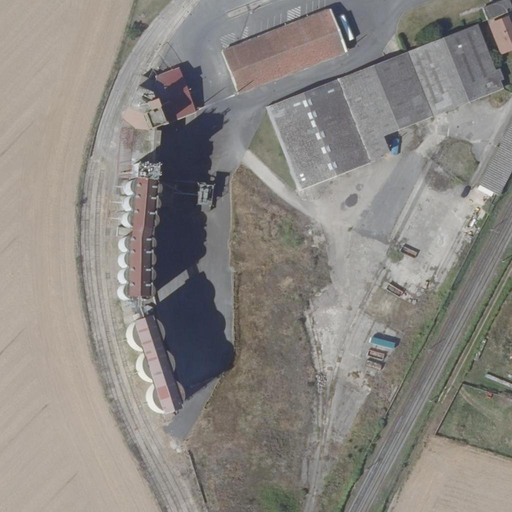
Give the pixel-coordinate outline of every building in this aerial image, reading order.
[(485,17),(511,7),(507,0),(494,0),(479,6),(484,18),(485,17)] [(348,52),(337,27),(331,9),(210,57),(226,100),(226,101),(346,53),(348,52)] [(503,16),(487,23),(495,44),(511,37),(503,16)] [(491,70),(473,22),(458,28),(483,93),(497,87),(497,85),(494,79),(497,78),(494,70),(491,70)] [(458,28),(409,48),(432,113),(483,93),(458,28)] [(511,45),(511,37),(495,44),(499,51),(511,45)] [(398,53),(395,44),(381,50),(384,58),(398,53)] [(386,150),(380,134),(432,113),(409,48),(398,53),(384,58),(266,107),(300,189),(378,157),(377,154),(386,150)] [(167,69),(159,73),(160,78),(169,74),(167,69)] [(185,117),(185,116),(169,74),(160,78),(157,79),(155,83),(145,104),(155,129),(177,120),(185,117)] [(155,83),(145,79),(139,77),(132,99),(135,100),(145,104),(155,83)] [(511,110),(472,185),(483,191),(511,136),(511,110)] [(154,166),(156,132),(128,130),(125,165),(128,165),(150,166),(154,166)] [(150,166),(128,165),(128,177),(130,178),(133,179),(134,182),(135,185),(135,184),(137,181),(139,179),(142,178),(145,179),(148,180),(150,183),(150,166)] [(201,166),(189,165),(188,182),(199,183),(201,166)] [(149,189),(150,186),(150,183),(148,180),(145,179),(142,178),(139,179),(137,181),(135,184),(135,185),(134,182),(133,179),(130,178),(128,177),(124,178),(122,180),(120,182),(120,186),(121,188),(123,191),(127,192),(126,194),(123,195),(121,197),(119,200),(119,203),(120,206),(122,208),(126,209),(126,211),(122,212),(120,214),(118,216),(118,220),(119,222),(121,225),(124,226),(127,226),(130,224),(132,222),(133,220),(134,221),(136,224),(139,225),(142,226),(145,225),(147,222),(148,219),(148,216),(147,213),(144,211),(141,211),(141,210),(144,209),(147,208),(149,205),(149,202),(148,199),(146,196),(144,195),(142,195),(142,193),(145,193),(147,191),(149,189)] [(141,288),(137,286),(140,285),(142,283),(142,280),(142,277),(141,275),(138,273),(140,272),(142,270),(143,268),(142,265),(141,263),(138,261),(141,260),(143,258),(143,255),(143,253),(142,250),(140,249),(139,249),(140,248),(142,248),(144,245),(145,243),(144,240),(143,238),(141,237),(139,236),(138,236),(137,236),(135,237),(133,238),(132,241),(131,239),(130,237),(127,235),(125,235),(122,236),(120,237),(119,240),(119,242),(119,245),(121,247),(124,248),(122,248),(119,250),(118,252),(118,255),(119,257),(121,259),(123,260),(121,261),(119,263),(117,265),(117,268),(118,270),(120,272),(121,273),(120,273),(118,275),(117,277),(116,280),(117,282),(119,284),(122,285),(120,286),(118,287),(116,290),(116,292),(117,295),(119,297),(122,298),(124,298),(127,297),(128,295),(129,293),(130,296),(132,297),(135,299),(137,298),(140,297),(142,295),(142,293),(142,290),(141,288)] [(136,351),(142,353),(146,352),(143,354),(139,359),(138,365),(138,371),(142,377),(147,381),(153,382),(156,382),(152,384),(148,389),(146,395),(147,401),(150,407),(155,411),(161,412),(168,411),(173,408),(177,403),(179,397),(178,391),(175,386),(170,382),(163,380),(160,381),(164,378),(168,373),(170,367),(169,361),(166,355),(161,352),(155,350),(151,351),(154,349),(158,344),(159,338),(158,331),(155,326),(150,322),(144,321),(138,321),(133,324),(129,330),(127,336),(128,342),(131,347),(136,351)]
